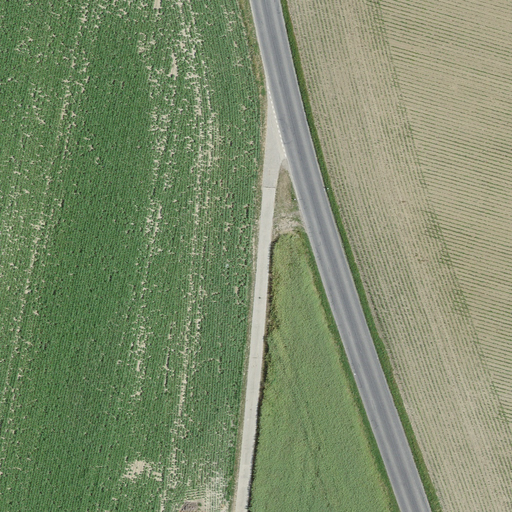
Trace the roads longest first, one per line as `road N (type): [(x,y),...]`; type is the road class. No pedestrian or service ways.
road 1 (tertiary): [(418,511),(286,109),(263,0)]
road 2 (track): [(286,109),(243,511)]
